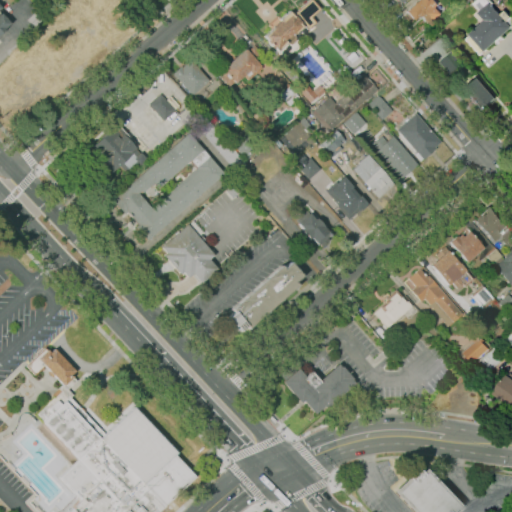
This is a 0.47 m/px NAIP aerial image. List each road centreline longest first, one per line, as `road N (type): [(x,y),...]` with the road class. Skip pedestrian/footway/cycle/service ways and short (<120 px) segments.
road 1 (residential): [(511,132),(220,390)]
road 2 (primary): [(287,461),(59,216)]
road 3 (residential): [(201,0),(13,167)]
road 4 (residential): [(511,187),(347,0)]
road 5 (primary): [(101,300),(263,472)]
road 6 (secondary): [(287,461),(376,433),(442,437)]
road 7 (primary): [(0,193),(101,300)]
